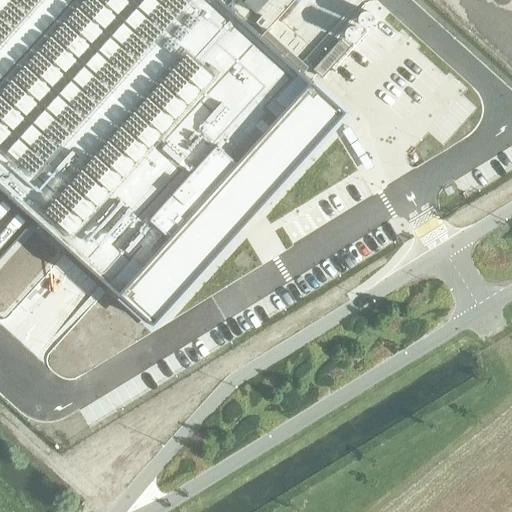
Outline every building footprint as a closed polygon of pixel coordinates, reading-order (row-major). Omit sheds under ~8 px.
[(283,56),(229,7),(234,0),(0,0),(0,259),(37,219),(88,266),(154,325),(242,229),(238,226),(256,207),(259,209),(346,113),(283,56)] [(245,0),(243,3),(255,15),(268,0),(245,0)] [(366,27),(371,25),(374,21),(373,17),(370,13),(366,11),(361,13),(359,17),(359,22),(362,26),(366,27)] [(353,42),(358,40),(360,36),(360,31),(357,28),(353,26),(348,28),(345,32),(345,37),(348,40),(353,42)] [(322,78),(349,48),(340,40),(313,70),(322,78)] [(511,150),(475,170),(486,190),(511,175),(511,150)] [(373,235),(384,259),(406,248),(395,225),(373,235)] [(97,457),(203,400),(191,378),(85,436),(97,457)]
